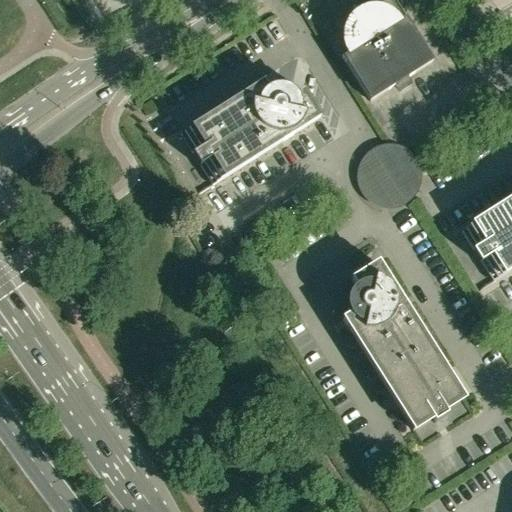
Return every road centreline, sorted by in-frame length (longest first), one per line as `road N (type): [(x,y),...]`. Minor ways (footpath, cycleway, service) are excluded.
road 1 (unclassified): [(0,169),(232,0)]
road 2 (primary): [(155,511),(0,290)]
road 3 (unclassified): [(227,0),(116,49),(0,131)]
